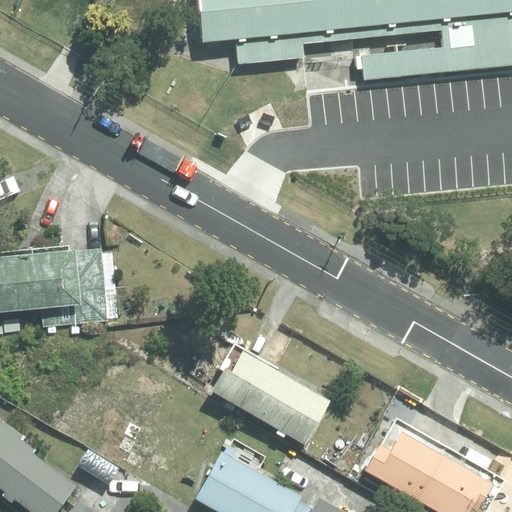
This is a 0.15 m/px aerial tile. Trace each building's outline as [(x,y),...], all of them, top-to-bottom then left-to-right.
[(76,0),(33,0),(29,11),(67,25),(76,0)] [(114,0),(116,22),(174,16),(172,0),(114,0)] [(305,57),(303,43),(441,29),(442,46),(361,54),(363,80),(511,64),(511,0),(198,0),(203,43),(236,40),(238,64),(305,57)] [(78,251),(77,249),(0,256),(0,311),(39,308),(41,327),(107,321),(100,249),(78,251)] [(307,443),(332,399),(246,349),(234,370),(227,366),(213,389),(307,443)] [(0,487),(33,511),(55,511),(76,484),(33,452),(36,449),(23,439),(25,437),(0,418),(0,487)] [(380,442),(364,470),(436,511),(465,511),(469,505),(476,509),(492,481),(400,429),(390,448),(380,442)] [(311,511),(314,509),(301,502),(304,497),(224,451),(196,499),(218,511),(311,511)] [(349,511),(321,496),(314,509),(311,511),(349,511)] [(92,511),(77,500),(68,511),(92,511)]
